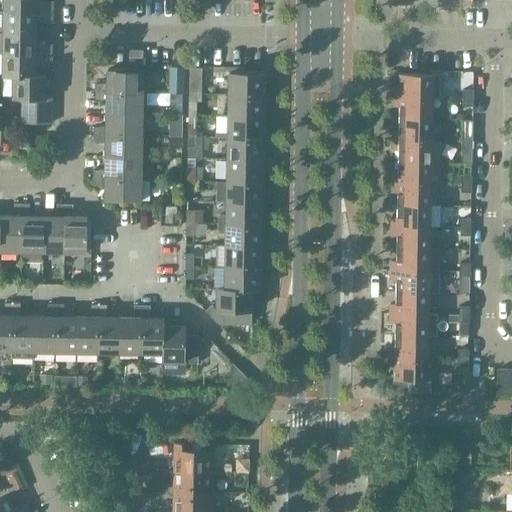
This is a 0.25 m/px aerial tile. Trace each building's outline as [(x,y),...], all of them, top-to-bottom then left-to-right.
[(3,0),(4,11),(53,12),(53,2),(37,1),(36,0),(3,0)] [(53,12),(4,11),(3,33),(36,34),(36,23),(52,23),(53,12)] [(0,55),(3,55),(52,56),(52,45),(36,45),(36,34),(3,33),(0,32),(0,55)] [(129,65),(142,66),(143,51),(129,50),(129,65)] [(2,77),(13,78),(13,76),(35,77),(35,76),(36,66),(52,66),(52,56),(3,55),(2,77)] [(170,95),(183,95),(183,68),(170,68),(170,95)] [(189,68),(189,94),(202,94),(202,68),(189,68)] [(95,84),(95,92),(142,93),(142,71),(108,70),(107,84),(95,84)] [(229,72),(229,95),(264,95),(264,73),(229,72)] [(432,98),(443,98),(443,72),(431,72),(431,75),(399,74),(399,88),(393,88),(393,97),(432,98)] [(51,124),(51,112),(51,88),(46,88),(46,76),(35,76),(35,77),(13,76),(13,78),(12,99),(22,99),(22,111),(22,124),(51,124)] [(463,98),(473,99),(474,90),(463,90),(463,98)] [(107,100),(107,114),(142,115),(142,93),(95,92),(95,100),(107,100)] [(202,94),(189,94),(189,102),(202,102),(202,94)] [(229,95),(228,116),(263,117),(264,95),(229,95)] [(432,119),(432,98),(393,97),(393,107),(399,107),(399,119),(432,119)] [(473,99),(463,98),(463,107),(473,107),(473,99)] [(94,127),(94,135),(141,136),(142,115),(107,114),(106,128),(94,127)] [(228,116),(228,138),(263,139),(263,117),(228,116)] [(393,131),(393,140),(432,141),(432,119),(399,119),(398,131),(393,131)] [(462,142),(473,142),(473,120),(462,120),(462,142)] [(196,150),(197,125),(188,125),(188,150),(196,150)] [(106,143),(106,157),(141,158),(141,136),(94,135),(94,143),(106,143)] [(228,138),(228,160),(263,160),(263,139),(228,138)] [(398,150),(398,162),(439,163),(440,141),(432,141),(393,140),(392,150),(398,150)] [(472,163),(472,150),(473,142),(462,142),(462,150),(462,163),(472,163)] [(93,171),(93,178),(140,179),(141,158),(106,157),(106,171),(93,171)] [(228,160),(227,181),(262,182),(263,160),(228,160)] [(392,174),(392,184),(431,184),(439,184),(439,163),(398,162),(398,174),(392,174)] [(188,167),(188,180),(196,180),(196,167),(188,167)] [(461,176),(461,185),(472,185),(472,177),(461,176)] [(140,179),(93,178),(93,186),(105,187),(105,201),(140,202),(140,179)] [(196,180),(188,180),(187,193),(196,193),(196,180)] [(227,181),(227,203),(262,203),(262,182),(227,181)] [(397,193),(397,205),(430,206),(431,184),(392,184),(392,193),(397,193)] [(461,193),(472,193),(472,185),(461,185),(461,193)] [(227,203),(227,224),(261,225),(262,203),(227,203)] [(0,250),(21,251),(22,204),(14,204),(14,216),(0,216),(0,250)] [(21,251),(43,252),(43,217),(29,217),(30,204),(22,204),(21,251)] [(43,252),(64,252),(65,205),(57,205),(57,217),(43,217),(43,252)] [(64,252),(87,253),(87,218),(73,218),(73,205),(65,205),(64,252)] [(391,217),(391,227),(430,227),(430,206),(397,205),(397,217),(391,217)] [(461,220),(460,228),(471,228),(471,220),(461,220)] [(227,224),(226,246),(261,247),(261,241),(267,241),(267,228),(264,225),(261,225),(227,224)] [(396,249),(429,249),(430,227),(391,227),(391,236),(396,236),(396,249)] [(460,236),(471,237),(471,228),(460,228),(460,236)] [(226,246),(226,268),(261,268),(261,247),(226,246)] [(390,261),(390,271),(429,271),(439,271),(440,249),(429,249),(396,249),(396,261),(390,261)] [(186,254),(186,267),(194,267),(194,254),(186,254)] [(460,272),(470,272),(470,264),(460,264),(460,272)] [(194,267),(186,267),(186,279),(194,279),(194,267)] [(226,268),(225,288),(225,289),(252,290),(252,291),(260,291),(261,268),(226,268)] [(396,280),(395,292),(429,293),(429,271),(390,271),(390,280),(396,280)] [(470,281),(470,272),(460,272),(460,280),(459,293),(470,294),(470,281)] [(225,289),(225,288),(217,288),(217,311),(211,306),(205,312),(218,325),(252,326),(252,312),(252,291),(252,290),(225,289)] [(389,314),(428,314),(429,293),(395,292),(395,304),(390,304),(389,314)] [(0,350),(12,351),(12,304),(5,303),(4,316),(0,315),(0,350)] [(12,359),(33,359),(33,351),(34,316),(20,316),(20,304),(12,304),(12,351),(12,359)] [(33,351),(55,352),(56,304),(48,304),(48,317),(34,316),(33,351)] [(55,352),(77,352),(77,317),(63,317),(64,305),(56,304),(55,352)] [(77,352),(98,352),(99,305),(91,305),(91,317),(77,317),(77,352)] [(98,352),(120,353),(120,318),(106,318),(107,305),(99,305),(98,352)] [(120,353),(141,353),(142,306),(134,306),(134,318),(120,318),(120,353)] [(141,353),(162,354),(163,354),(163,327),(164,327),(164,319),(150,319),(150,306),(142,306),(141,353)] [(459,315),(469,315),(470,307),(459,307),(459,315)] [(428,314),(389,314),(389,323),(395,323),(395,335),(428,336),(428,314)] [(459,324),(469,324),(469,315),(459,315),(459,324)] [(163,354),(162,354),(162,362),(185,362),(185,361),(198,361),(198,335),(186,335),(186,327),(164,327),(163,327),(163,354)] [(389,347),(389,357),(427,358),(428,336),(395,335),(394,348),(389,347)] [(458,350),(458,358),(469,359),(469,350),(458,350)] [(427,358),(389,357),(388,366),(394,366),(394,380),(427,380),(427,358)] [(469,359),(458,358),(458,367),(468,367),(469,359)] [(510,394),(510,370),(497,369),(497,394),(510,394)] [(407,381),(394,380),(394,392),(407,392),(407,381)] [(175,444),(174,472),(212,472),(213,451),(191,451),(191,444),(175,444)] [(469,445),(453,445),(452,466),(469,466),(469,445)] [(387,468),(407,469),(407,449),(387,449),(387,468)] [(159,492),(212,493),(212,472),(174,472),(174,484),(160,484),(159,492)] [(173,511),(211,511),(212,493),(159,492),(159,500),(173,500),(173,511)] [(8,497),(0,500),(0,511),(25,511),(29,510),(26,503),(13,509),(8,497)]
